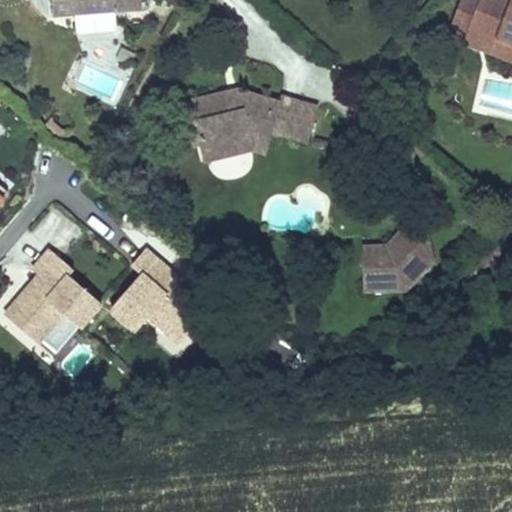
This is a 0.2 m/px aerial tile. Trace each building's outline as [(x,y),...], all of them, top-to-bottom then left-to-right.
[(52,0),(54,16),(76,15),(108,12),(115,12),(146,9),(145,0),(52,0)] [(464,0),(454,27),(470,34),(482,1),(480,0),(464,0)] [(511,0),(482,0),(482,1),(470,34),(468,38),(496,49),(500,40),(511,44),(511,0)] [(108,12),(76,15),(77,32),(117,29),(115,12),(108,12)] [(496,49),(468,38),(466,44),(511,62),(511,44),(500,40),(496,49)] [(233,88),(249,87),(248,65),(232,66),(233,88)] [(239,89),(226,92),(227,98),(240,95),(239,89)] [(175,105),(183,141),(200,137),(202,144),(205,156),(219,153),(221,158),(239,154),(238,148),(252,145),(252,144),(271,139),(273,132),(282,102),(249,93),(240,95),(227,98),(226,92),(175,105)] [(299,102),(283,97),(282,102),(273,132),(289,137),(299,102)] [(319,107),(299,102),(289,137),(309,143),(319,107)] [(66,133),(50,120),(43,128),(59,142),(66,133)] [(200,137),(183,141),(185,148),(202,144),(200,137)] [(238,148),(239,154),(254,150),(267,154),(271,139),(252,144),(252,145),(238,148)] [(219,153),(205,156),(206,162),(221,158),(219,153)] [(0,197),(2,199),(9,192),(0,184),(0,197)] [(407,290),(434,261),(429,256),(428,244),(416,244),(402,231),(388,247),(388,257),(392,260),(385,268),(381,264),(365,265),(366,291),(407,290)] [(416,244),(428,244),(428,231),(402,231),(416,244)] [(365,247),(365,265),(381,264),(385,268),(392,260),(388,257),(388,247),(365,247)] [(150,250),(134,268),(144,276),(113,311),(136,331),(149,317),(156,310),(185,337),(212,307),(150,250)] [(77,273),(53,252),(35,271),(41,276),(32,286),(36,289),(32,293),(28,290),(6,315),(39,344),(65,315),(81,330),(103,307),(72,278),(77,273)] [(179,344),(185,337),(156,310),(149,317),(179,344)]
